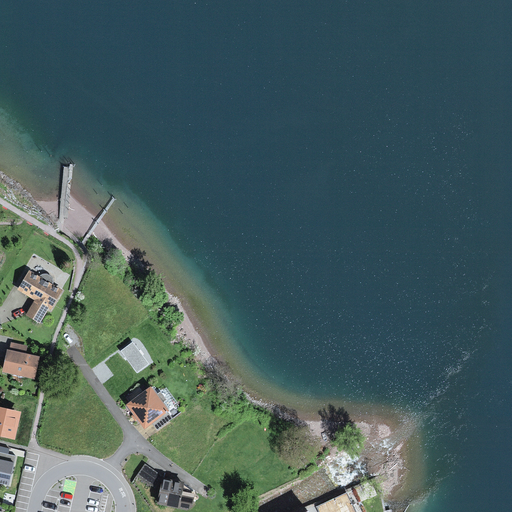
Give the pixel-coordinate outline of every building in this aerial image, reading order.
[(49,309),(61,290),(33,272),(21,290),(39,301),(30,315),(41,322),(49,309)] [(44,356),(12,349),(7,371),(39,379),(44,356)] [(173,411),(157,388),(134,403),(151,427),(173,411)] [(168,388),(161,393),(171,405),(178,400),(168,388)] [(21,412),(0,407),(0,436),(14,440),(21,412)] [(15,464),(0,459),(0,487),(9,489),(15,464)] [(139,478),(163,486),(168,472),(145,464),(139,478)] [(167,480),(162,504),(194,511),(197,498),(185,496),(187,485),(167,480)] [(309,511),(363,511),(353,490),(346,493),(316,508),(310,511),(309,511)]
